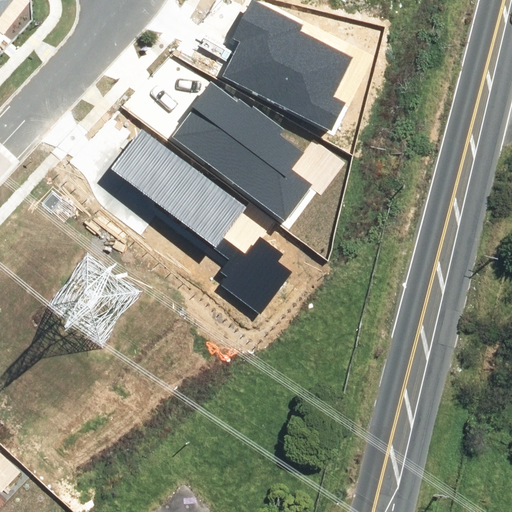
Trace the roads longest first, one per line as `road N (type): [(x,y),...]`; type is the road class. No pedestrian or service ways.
road 1 (secondary): [(503,0),(374,511)]
road 2 (residential): [(0,145),(130,0)]
